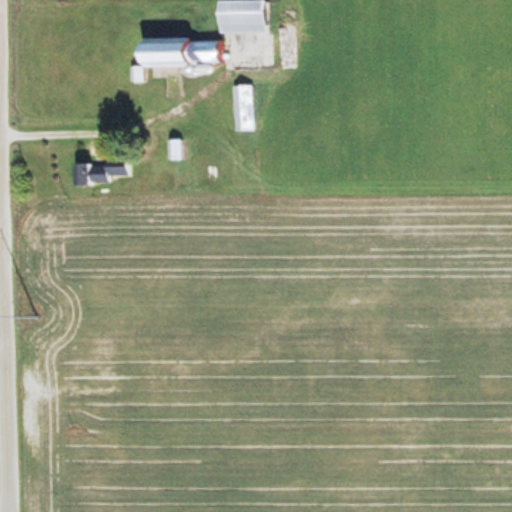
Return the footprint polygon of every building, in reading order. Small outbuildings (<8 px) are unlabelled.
[(264,33),(263,0),(216,0),(216,33),(264,33)] [(219,62),(219,40),(135,38),(134,79),(141,80),(142,67),(204,68),(204,61),(219,62)] [(233,130),(253,130),(253,85),(232,85),(233,130)] [(166,159),(180,159),(180,139),(166,139),(166,159)] [(75,183),(112,182),(111,175),(129,175),(129,161),(74,162),(75,183)]
